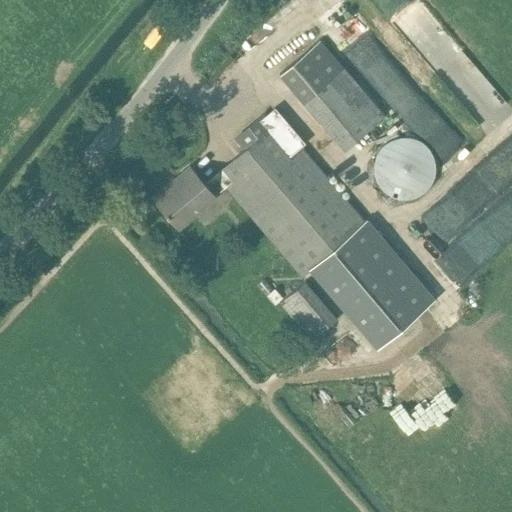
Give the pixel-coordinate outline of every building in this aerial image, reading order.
[(335,39),(426,141),(443,125),(352,23),(335,39)] [(319,40),(278,76),(342,151),(383,116),(319,40)] [(168,189),(154,200),(177,228),(214,197),(213,197),(224,188),(301,278),(309,271),(375,349),(431,302),(300,148),(301,147),(305,144),(304,143),(274,108),(264,117),(263,116),(237,138),(235,139),(244,149),(244,150),(203,185),(203,184),(189,168),(166,187),(168,189)] [(410,139),(404,138),(399,139),(394,140),(389,142),(385,145),(381,149),(378,154),(375,158),(374,164),(374,169),(374,174),(375,180),(378,184),(381,189),(385,193),(389,196),(394,198),(399,199),(405,200),(410,199),(415,198),(420,196),(424,193),(428,189),(431,184),(433,180),(435,174),(435,169),(435,164),(433,158),(431,154),(428,149),(424,145),(420,142),(415,140),(410,139)] [(511,142),(489,164),(506,182),(511,175),(511,142)] [(474,247),(486,261),(511,239),(501,225),(474,247)] [(263,280),(257,286),(274,305),(282,298),(274,289),(273,290),(263,280)] [(304,281),(279,302),(310,340),(335,319),(304,281)]
